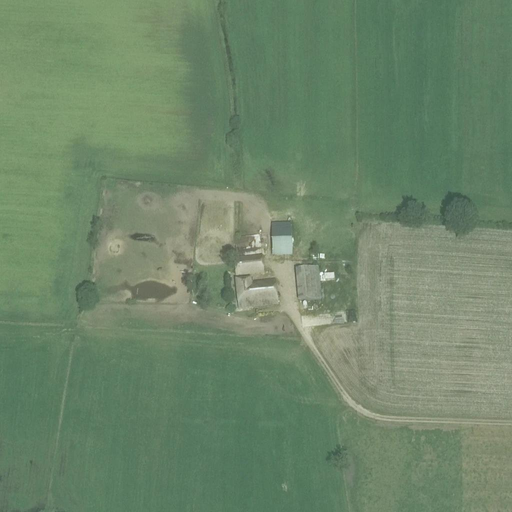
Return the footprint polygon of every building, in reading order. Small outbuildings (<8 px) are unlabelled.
[(271,226),(272,256),(292,255),(291,225),(271,226)] [(255,242),(255,231),(236,231),(236,242),(255,242)] [(262,255),(233,258),(235,277),(264,274),(262,255)] [(294,272),(298,304),(321,301),(318,270),(294,272)] [(341,281),(348,281),(349,272),(341,271),(341,281)] [(275,280),(251,283),(250,279),(235,281),(239,308),(278,304),(275,280)]
